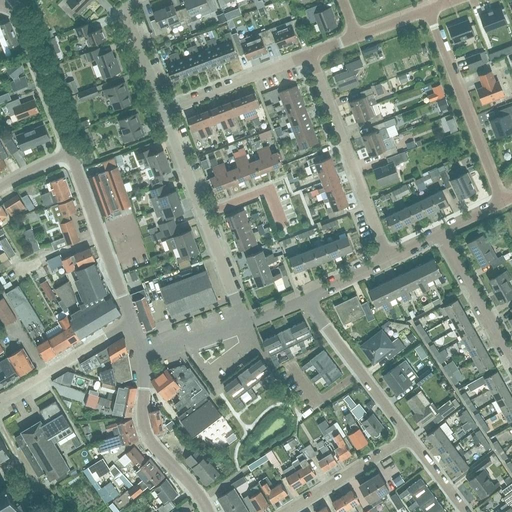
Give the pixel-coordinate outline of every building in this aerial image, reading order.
[(92,0),(68,0),(67,1),(79,13),(92,0)] [(187,7),(182,9),(186,20),(187,23),(192,21),(198,19),(196,14),(200,12),(195,0),(184,0),(187,7)] [(195,0),(200,12),(206,10),(207,14),(217,10),(213,0),(195,0)] [(230,0),(218,0),(222,8),(227,6),(226,2),(230,0)] [(186,20),(182,9),(176,11),(174,4),(164,8),(170,24),(172,29),(187,23),(186,20)] [(311,22),(317,20),(322,32),(337,26),(333,17),(331,14),(333,13),(331,8),(323,10),(321,4),(306,9),(311,22)] [(170,24),(164,8),(154,12),(156,19),(151,21),(156,35),(167,31),(165,26),(170,24)] [(501,8),(480,15),(487,32),(507,24),(501,8)] [(223,12),(217,15),(220,23),(227,21),(223,12)] [(297,19),(281,25),(289,44),(298,40),(296,34),(302,32),(297,19)] [(449,27),(455,43),(475,35),(469,20),(449,27)] [(10,21),(7,22),(1,25),(9,47),(19,43),(10,21)] [(102,28),(93,32),(89,23),(76,28),(81,41),(86,39),(89,46),(106,39),(102,28)] [(289,44),(281,25),(266,30),(271,43),(276,41),(279,48),(289,44)] [(271,43),(266,30),(256,34),(257,39),(252,41),(258,56),(268,52),(265,46),(271,43)] [(228,41),(222,43),(229,61),(239,57),(232,40),(229,32),(225,34),(228,41)] [(258,56),(252,41),(247,43),(245,38),(240,40),(237,32),(232,34),(240,55),(246,53),(248,60),(258,56)] [(229,61),(222,43),(217,45),(215,38),(210,39),(220,64),(229,61)] [(220,64),(210,39),(206,41),(209,49),(204,50),(210,68),(220,64)] [(210,68),(204,50),(199,52),(196,45),(192,46),(201,71),(210,68)] [(201,71),(192,46),(188,48),(190,56),(186,57),(192,75),(201,71)] [(99,48),(81,55),(84,62),(96,57),(104,77),(121,71),(117,62),(116,63),(111,52),(102,55),(99,48)] [(470,69),(484,63),(489,61),(485,51),(480,53),(466,58),(470,69)] [(502,51),(496,56),(501,62),(507,57),(502,51)] [(192,75),(186,57),(180,59),(177,52),(174,53),(183,78),(192,75)] [(183,78),(174,53),(169,55),(172,63),(167,65),(173,82),(183,78)] [(91,61),(95,72),(100,70),(96,59),(91,61)] [(348,70),(335,75),(341,91),(359,84),(356,76),(359,69),(358,67),(363,65),(361,59),(346,65),(348,70)] [(15,80),(11,82),(14,90),(29,85),(25,76),(20,78),(18,74),(24,70),(22,65),(17,62),(8,69),(13,77),(15,80)] [(499,80),(496,81),(492,71),(479,76),(483,86),(478,88),(483,103),(504,95),(499,80)] [(407,73),(400,76),(403,82),(409,80),(407,73)] [(377,89),(386,85),(383,76),(373,80),(377,89)] [(107,98),(110,97),(115,109),(131,103),(126,91),(128,90),(125,82),(104,90),(107,98)] [(437,99),(445,96),(440,84),(433,87),(435,93),(437,99)] [(69,88),(68,88),(71,94),(78,91),(76,85),(69,88)] [(279,92),(283,104),(302,97),(297,85),(279,92)] [(79,93),(82,101),(99,94),(96,87),(79,93)] [(377,103),(375,98),(372,88),(360,92),(362,97),(349,102),(353,112),(371,106),(377,103)] [(260,106),(257,96),(255,92),(244,97),(252,119),(257,116),(254,108),(260,106)] [(0,103),(11,99),(8,93),(0,95),(0,103)] [(252,119),(244,97),(232,101),(237,114),(242,112),(245,121),(252,119)] [(306,108),(302,97),(283,104),(288,115),(306,108)] [(22,104),(19,98),(6,103),(11,116),(17,113),(19,120),(40,111),(35,99),(22,104)] [(446,98),(439,100),(443,110),(450,108),(446,98)] [(237,114),(232,101),(221,105),(229,127),(235,125),(232,117),(237,114)] [(378,103),(377,103),(371,106),(353,112),(357,122),(370,117),(372,123),(383,119),(381,113),(380,113),(377,104),(378,103)] [(511,104),(498,110),(501,116),(492,120),(495,129),(493,130),(497,138),(511,132),(511,104)] [(229,127),(221,105),(210,110),(215,123),(220,121),(223,130),(224,129),(229,127)] [(310,119),(306,108),(288,115),(292,126),(310,119)] [(449,109),(434,115),(438,123),(453,117),(449,109)] [(215,123),(210,110),(199,114),(207,136),(213,134),(209,125),(215,123)] [(124,133),(121,134),(124,142),(145,134),(142,126),(140,127),(135,114),(119,120),(124,133)] [(207,136),(199,114),(187,119),(192,132),(197,130),(201,138),(207,136)] [(87,118),(81,121),(84,126),(90,124),(87,118)] [(362,136),(366,146),(384,139),(390,137),(386,128),(397,124),(395,118),(373,126),(375,131),(362,136)] [(314,131),(310,119),(292,126),(296,137),(314,131)] [(17,135),(23,150),(50,140),(44,124),(17,135)] [(319,142),(314,131),(296,137),(300,149),(299,150),(300,154),(306,152),(305,147),(319,142)] [(90,132),(87,133),(91,145),(95,144),(90,132)] [(5,143),(11,139),(8,134),(2,138),(5,143)] [(386,145),(384,139),(366,146),(370,156),(382,151),(384,157),(398,152),(394,142),(386,145)] [(3,160),(9,156),(0,140),(0,171),(0,172),(5,169),(5,167),(6,166),(3,160)] [(268,146),(263,148),(271,169),(283,165),(278,152),(272,154),(268,146)] [(149,161),(151,166),(167,160),(163,149),(154,153),(152,147),(136,154),(140,164),(149,161)] [(244,148),(238,150),(239,151),(241,156),(247,154),(244,148)] [(271,169),(263,148),(257,150),(260,158),(255,160),(260,174),(271,169)] [(389,164),(374,169),(380,185),(399,178),(394,165),(408,160),(404,151),(387,158),(389,164)] [(260,174),(255,160),(250,162),(247,154),(241,156),(249,178),(260,174)] [(319,172),(319,173),(335,167),(331,157),(324,159),(322,154),(307,160),(313,174),(319,172)] [(120,155),(115,156),(119,166),(123,164),(124,164),(121,155),(120,155)] [(249,178),(241,156),(235,159),(238,167),(233,169),(238,182),(249,178)] [(216,158),(210,161),(212,167),(218,165),(216,158)] [(167,160),(151,166),(145,168),(152,184),(165,179),(163,174),(172,170),(167,160)] [(238,182),(233,169),(228,171),(224,163),(218,165),(227,187),(238,182)] [(435,164),(429,168),(434,174),(439,171),(435,164)] [(227,187),(218,165),(212,167),(215,176),(210,178),(215,191),(227,187)] [(132,205),(118,166),(106,170),(106,171),(100,173),(100,172),(88,177),(102,216),(116,211),(116,210),(120,209),(132,205)] [(338,176),(335,167),(319,173),(322,182),(338,176)] [(446,170),(439,173),(446,188),(453,185),(459,198),(476,191),(467,173),(451,180),(446,170)] [(342,185),(338,176),(322,182),(324,187),(318,189),(319,193),(326,191),(342,185)] [(53,190),(41,195),(45,206),(72,196),(65,177),(50,182),(53,190)] [(155,211),(180,201),(176,191),(165,195),(164,192),(167,191),(165,185),(151,190),(153,197),(150,198),(155,211)] [(345,195),(342,185),(326,191),(328,197),(323,199),(325,202),(329,200),(330,201),(345,195)] [(442,190),(430,196),(437,209),(449,204),(442,190)] [(25,207),(17,195),(3,204),(12,216),(25,207)] [(349,205),(345,195),(330,201),(332,206),(326,208),(330,218),(345,212),(343,207),(349,205)] [(437,209),(430,196),(419,201),(426,215),(437,209)] [(39,197),(30,200),(33,208),(42,205),(39,197)] [(58,218),(60,224),(71,220),(69,214),(77,211),(73,198),(51,206),(56,218),(58,218)] [(184,212),(180,201),(155,211),(157,217),(161,216),(164,223),(159,225),(161,231),(176,225),(174,219),(172,219),(171,216),(184,212)] [(426,215),(419,201),(408,206),(415,220),(426,215)] [(415,220),(408,206),(397,212),(404,226),(415,220)] [(249,221),(244,210),(227,216),(231,228),(249,221)] [(404,226),(397,212),(385,218),(392,232),(404,226)] [(68,245),(79,241),(72,220),(60,224),(68,245)] [(253,232),(249,221),(231,228),(235,239),(253,232)] [(178,232),(176,225),(161,231),(163,237),(178,232)] [(151,235),(159,232),(157,226),(149,229),(151,235)] [(170,250),(178,247),(195,240),(191,230),(166,239),(170,250)] [(159,232),(151,235),(153,241),(161,238),(159,232)] [(257,244),(253,232),(235,239),(240,250),(257,244)] [(471,251),(473,250),(482,267),(491,262),(494,267),(506,261),(502,255),(497,258),(484,235),(467,244),(471,251)] [(347,236),(335,241),(341,255),(353,250),(347,236)] [(27,240),(34,252),(40,250),(35,237),(27,240)] [(6,238),(0,241),(9,257),(15,254),(6,238)] [(181,268),(191,264),(189,260),(188,255),(199,251),(195,240),(178,247),(182,257),(178,259),(179,263),(181,268)] [(341,255),(335,241),(324,245),(329,259),(341,255)] [(329,259),(324,245),(312,249),(318,263),(329,259)] [(51,269),(64,264),(67,272),(95,260),(90,248),(62,259),(60,254),(47,260),(51,269)] [(318,263),(312,249),(301,254),(306,268),(318,263)] [(250,266),(274,257),(273,254),(266,256),(263,250),(246,256),(250,266)] [(306,268),(301,254),(289,258),(294,272),(306,268)] [(276,261),(274,257),(250,266),(254,276),(271,270),(269,264),(276,261)] [(434,259),(425,263),(432,280),(439,277),(442,284),(446,282),(434,259)] [(72,317),(68,319),(80,339),(81,339),(92,332),(92,333),(94,332),(94,331),(101,327),(105,324),(105,325),(108,324),(107,323),(119,316),(119,317),(121,316),(121,315),(122,314),(114,300),(110,295),(109,295),(107,293),(109,292),(104,280),(105,280),(104,277),(103,278),(98,266),(99,265),(98,263),(97,263),(96,262),(75,271),(87,300),(80,303),(82,308),(84,307),(85,310),(72,317)] [(432,280),(425,263),(415,268),(427,291),(431,289),(427,282),(432,280)] [(427,291),(415,268),(406,272),(414,289),(420,286),(423,293),(427,291)] [(206,270),(161,287),(172,317),(217,300),(206,270)] [(273,276),(271,270),(254,276),(257,286),(282,277),(280,273),(273,276)] [(136,271),(130,273),(133,280),(138,278),(136,271)] [(498,295),(496,296),(500,304),(511,297),(511,289),(507,281),(511,279),(506,271),(490,280),(498,295)] [(0,281),(2,285),(10,280),(5,272),(0,275),(0,281)] [(414,289),(406,272),(397,277),(408,300),(412,298),(409,291),(414,289)] [(408,300),(397,277),(388,281),(395,298),(401,295),(404,302),(408,300)] [(13,285),(10,280),(2,285),(5,290),(13,285)] [(66,306),(67,306),(67,307),(78,301),(69,280),(56,288),(66,306)] [(395,298),(388,281),(378,286),(390,309),(391,309),(393,307),(390,300),(395,298)] [(19,285),(6,293),(46,360),(57,353),(53,346),(48,338),(43,330),(45,329),(19,285)] [(390,309),(378,286),(369,290),(376,307),(382,304),(386,311),(390,309)] [(147,296),(145,289),(131,294),(139,317),(151,313),(145,297),(147,296)] [(52,290),(47,293),(51,299),(56,296),(52,290)] [(357,296),(335,307),(344,325),(365,314),(368,321),(375,318),(367,302),(361,305),(357,296)] [(0,299),(0,316),(1,319),(12,313),(3,298),(0,299)] [(68,319),(72,317),(62,300),(58,302),(66,316),(58,321),(63,329),(71,344),(80,339),(68,319)] [(445,307),(451,318),(464,311),(458,300),(445,307)] [(470,321),(464,311),(451,318),(457,328),(470,321)] [(16,319),(12,313),(1,319),(5,326),(16,319)] [(156,325),(151,313),(139,317),(144,330),(150,327),(156,325)] [(382,322),(385,327),(393,323),(391,318),(382,322)] [(303,352),(307,350),(302,340),(312,336),(310,330),(305,320),(291,327),(298,342),(303,352)] [(476,332),(470,321),(457,328),(463,339),(476,332)] [(420,323),(416,326),(421,334),(426,331),(420,323)] [(289,359),(293,357),(289,347),(298,342),(291,327),(277,333),(285,349),(289,359)] [(71,344),(63,329),(48,338),(53,346),(57,353),(71,344)] [(374,337),(361,347),(374,364),(389,352),(392,357),(405,347),(400,340),(398,337),(391,343),(382,330),(373,336),(374,337)] [(426,331),(421,334),(427,343),(431,340),(426,331)] [(481,342),(476,332),(463,339),(469,349),(481,342)] [(280,363),(275,354),(285,349),(277,333),(263,340),(270,356),(271,356),(275,365),(280,363)] [(99,372),(101,381),(104,381),(116,384),(117,384),(132,378),(125,338),(123,337),(102,351),(102,350),(79,363),(86,374),(111,358),(112,368),(99,372)] [(487,353),(481,342),(469,349),(475,360),(487,353)] [(434,343),(429,346),(435,355),(439,352),(434,343)] [(7,357),(8,358),(19,376),(34,367),(23,347),(7,357)] [(320,372),(334,362),(324,349),(311,359),(302,366),(305,370),(314,363),(320,372)] [(439,352),(435,355),(440,363),(445,360),(439,352)] [(475,360),(471,362),(473,366),(477,364),(481,371),(494,364),(487,353),(475,360)] [(19,376),(8,358),(0,362),(0,383),(2,386),(19,376)] [(266,390),(269,387),(263,378),(272,372),(261,358),(249,367),(259,381),(266,390)] [(399,364),(383,376),(396,394),(412,382),(405,373),(412,367),(406,360),(399,365),(399,364)] [(330,384),(343,374),(334,362),(320,372),(311,379),(314,382),(323,375),(330,384)] [(188,368),(184,364),(167,369),(152,380),(154,383),(152,384),(157,390),(158,389),(167,400),(178,392),(180,396),(179,397),(181,400),(175,404),(179,410),(189,402),(192,406),(178,417),(193,437),(222,415),(209,399),(206,396),(209,393),(190,368),(191,368),(190,366),(188,368)] [(447,364),(443,367),(448,375),(452,372),(447,364)] [(253,399),(257,396),(251,388),(259,381),(249,367),(237,377),(247,390),(253,399)] [(417,386),(432,375),(428,370),(413,380),(417,386)] [(490,387),(502,380),(497,371),(485,378),(484,375),(467,385),(471,391),(487,382),(490,387)] [(452,372),(448,375),(454,384),(458,381),(452,372)] [(245,405),(238,397),(247,390),(237,377),(224,386),(230,394),(235,400),(241,408),(245,405)] [(509,391),(502,380),(490,387),(496,399),(509,391)] [(104,381),(102,389),(114,392),(114,393),(117,394),(116,400),(115,401),(134,404),(137,388),(125,385),(125,386),(119,385),(119,386),(117,385),(117,384),(116,384),(104,381)] [(421,427),(436,415),(428,405),(431,403),(421,390),(417,394),(407,401),(417,413),(413,416),(421,427)] [(511,404),(511,397),(509,391),(496,399),(502,410),(511,404)] [(465,392),(461,395),(467,403),(471,400),(465,392)] [(100,397),(89,393),(85,405),(96,408),(100,397)] [(110,399),(108,406),(114,407),(113,412),(131,416),(134,404),(115,401),(116,400),(110,399)] [(74,431),(56,400),(39,410),(45,419),(42,421),(41,420),(22,431),(22,433),(15,437),(38,475),(46,471),(46,472),(45,472),(46,474),(47,474),(50,478),(50,480),(52,479),(55,477),(58,480),(67,475),(65,471),(68,469),(70,468),(54,442),(58,440),(58,441),(74,431)] [(471,400),(467,403),(472,412),(476,409),(471,400)] [(359,418),(367,412),(360,402),(352,408),(359,418)] [(444,416),(456,407),(452,402),(440,411),(444,416)] [(511,419),(511,404),(502,410),(509,422),(511,419)] [(160,410),(151,412),(150,412),(155,433),(165,431),(160,410)] [(466,410),(462,412),(467,421),(472,418),(466,410)] [(479,412),(474,415),(480,423),(484,421),(479,412)] [(368,442),(356,422),(350,413),(345,416),(354,431),(349,434),(358,448),(359,447),(360,449),(365,446),(364,445),(368,442)] [(373,436),(375,434),(376,436),(377,436),(380,434),(380,432),(379,431),(383,427),(373,414),(362,422),(373,436)] [(135,429),(132,418),(106,426),(107,431),(113,429),(115,435),(120,433),(120,434),(133,430),(135,429)] [(472,418),(467,421),(473,429),(477,427),(477,426),(472,418)] [(325,420),(318,424),(325,435),(336,428),(334,424),(329,427),(325,420)] [(484,421),(480,423),(486,432),(490,429),(484,421)] [(427,435),(435,445),(447,437),(439,427),(427,435)] [(139,440),(135,429),(133,430),(120,434),(115,435),(106,438),(109,448),(109,449),(138,440),(139,440)] [(479,430),(475,433),(481,441),(485,438),(479,430)] [(85,435),(88,444),(94,442),(91,433),(85,435)] [(352,453),(345,442),(339,433),(334,436),(337,441),(338,441),(341,445),(335,449),(342,460),(352,453)] [(454,446),(447,437),(435,445),(442,455),(454,446)] [(0,460),(10,455),(0,438),(0,460)] [(294,438),(289,442),(292,447),(298,444),(294,438)] [(485,438),(481,441),(486,450),(490,447),(491,447),(485,438)] [(323,439),(317,443),(320,447),(325,456),(319,460),(325,470),(338,463),(326,444),(323,439)] [(497,440),(493,443),(498,451),(502,449),(497,440)] [(310,444),(305,447),(312,457),(317,454),(310,444)] [(143,479),(139,483),(144,479),(146,482),(160,470),(150,458),(147,461),(135,446),(126,453),(138,468),(134,471),(138,476),(140,475),(143,479)] [(461,456),(454,446),(442,455),(450,465),(461,456)] [(308,460),(312,457),(305,447),(300,451),(301,453),(297,455),(298,458),(292,462),(293,464),(297,470),(305,483),(311,479),(310,478),(316,474),(308,460)] [(502,449),(498,451),(504,460),(508,457),(502,449)] [(78,450),(73,453),(76,459),(82,456),(78,450)] [(269,459),(275,455),(272,450),(266,453),(266,454),(269,459)] [(203,476),(201,478),(206,484),(219,473),(209,461),(207,463),(197,451),(193,454),(192,453),(185,459),(191,465),(191,464),(199,473),(200,472),(203,476)] [(119,452),(111,459),(117,466),(126,459),(119,452)] [(266,454),(256,460),(259,465),(269,459),(266,454)] [(469,466),(461,456),(450,465),(457,475),(469,466)] [(477,473),(492,462),(488,457),(474,468),(477,473)] [(103,458),(84,470),(92,482),(110,470),(103,458)] [(305,483),(297,470),(293,464),(283,471),(294,488),(299,485),(300,486),(305,483)] [(165,476),(160,470),(146,482),(144,479),(139,483),(129,491),(134,498),(149,486),(151,488),(160,481),(165,476)] [(483,470),(469,481),(482,497),(499,485),(498,482),(494,485),(483,470)] [(379,473),(369,479),(382,500),(388,497),(385,493),(389,490),(379,473)] [(400,475),(393,480),(397,486),(404,481),(400,475)] [(271,489),(265,478),(260,481),(273,502),(288,493),(281,482),(271,489)] [(416,500),(430,490),(421,478),(407,488),(398,495),(401,498),(410,492),(416,500)] [(154,488),(168,506),(165,507),(168,511),(175,506),(171,500),(178,494),(166,479),(154,488)] [(382,500),(369,479),(360,485),(370,502),(375,499),(378,503),(382,500)] [(110,481),(97,490),(106,503),(114,497),(119,493),(118,491),(110,481)] [(505,495),(511,489),(511,482),(502,490),(505,495)] [(254,495),(250,498),(249,495),(244,499),(251,511),(253,511),(257,510),(258,511),(269,505),(257,485),(251,489),(254,495)] [(467,485),(461,488),(467,501),(474,497),(467,485)] [(0,511),(25,511),(21,504),(19,505),(17,503),(15,504),(12,500),(19,496),(13,486),(7,490),(6,490),(7,489),(6,488),(5,489),(4,487),(3,487),(3,488),(1,489),(0,488),(0,511)] [(226,511),(249,511),(234,488),(218,498),(226,511)] [(353,490),(342,496),(352,511),(357,511),(354,505),(360,502),(353,490)] [(424,511),(426,511),(439,502),(430,490),(416,500),(408,507),(410,511),(419,504),(424,511)] [(504,511),(511,511),(511,491),(504,498),(507,503),(501,507),(504,511)] [(398,510),(404,506),(396,493),(390,497),(398,510)] [(352,511),(342,496),(332,502),(338,511),(343,511),(345,511),(346,511),(352,511)] [(114,502),(110,505),(115,511),(120,511),(121,511),(114,502)] [(446,511),(439,502),(426,511),(446,511)] [(376,506),(381,511),(383,511),(386,509),(380,503),(376,506)]
